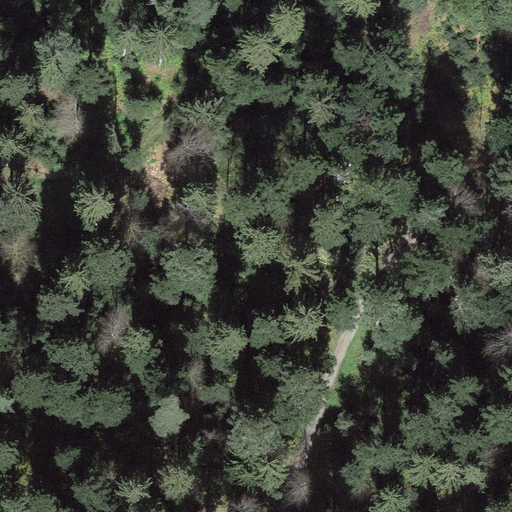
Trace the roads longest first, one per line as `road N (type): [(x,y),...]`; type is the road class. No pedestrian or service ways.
road 1 (track): [(231,511),(307,326),(348,257),(400,193),(511,113)]
road 2 (track): [(206,511),(0,481)]
